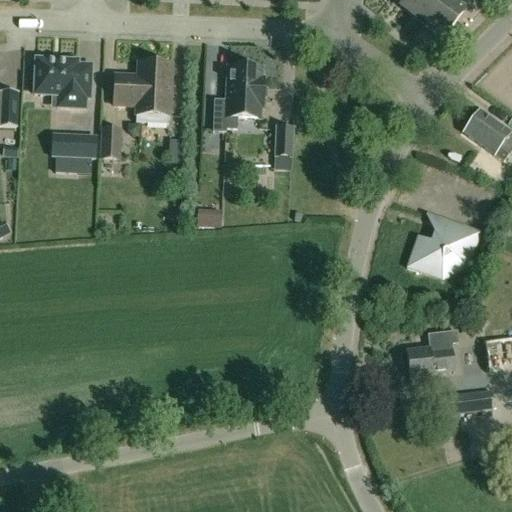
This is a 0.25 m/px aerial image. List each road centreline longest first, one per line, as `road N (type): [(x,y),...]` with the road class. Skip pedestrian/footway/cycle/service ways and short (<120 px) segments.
road 1 (unclassified): [(0,479),(337,416)]
road 2 (unclassified): [(337,416),(355,250),(395,151),(425,105)]
road 3 (residential): [(81,21),(336,30)]
road 4 (unclassified): [(425,105),(511,17)]
